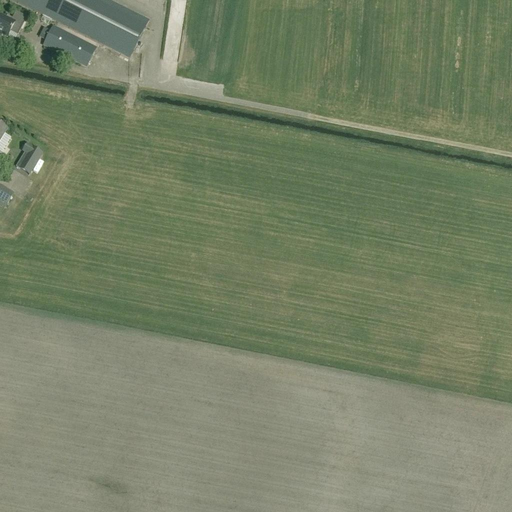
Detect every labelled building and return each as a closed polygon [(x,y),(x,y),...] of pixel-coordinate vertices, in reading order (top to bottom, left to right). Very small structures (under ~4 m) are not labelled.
[(148,22),(104,0),(11,0),(129,60),(148,22)] [(16,13),(12,21),(0,15),(0,34),(8,38),(10,33),(18,37),(27,19),(16,13)] [(273,22),(277,22),(277,20),(265,19),(264,29),(273,30),(273,22)] [(76,39),(53,28),(43,47),(86,68),(96,50),(76,39)] [(27,145),(27,146),(22,152),(25,154),(16,168),(29,176),(42,155),(27,145)] [(0,206),(4,209),(13,195),(0,186),(0,206)]
